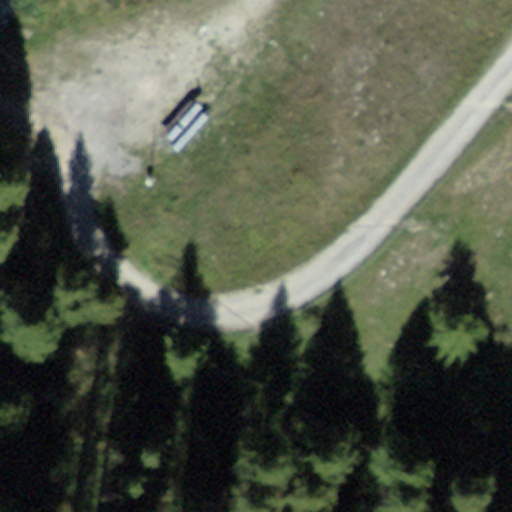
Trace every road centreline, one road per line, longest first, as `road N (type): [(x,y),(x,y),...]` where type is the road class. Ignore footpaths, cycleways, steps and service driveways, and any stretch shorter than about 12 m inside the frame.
road 1 (track): [(511,67),(345,259),(192,319)]
road 2 (track): [(65,152),(251,0)]
road 3 (track): [(192,319),(110,242),(65,152)]
